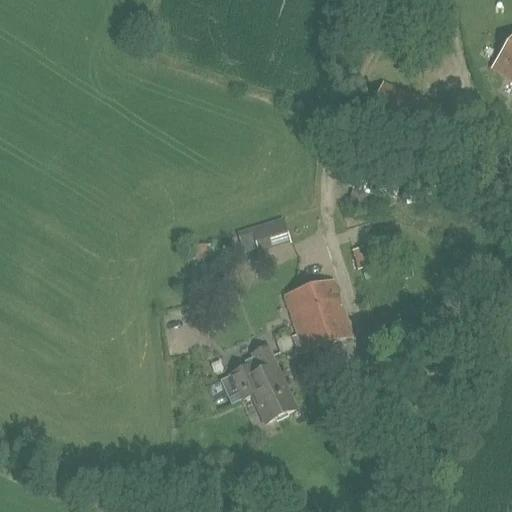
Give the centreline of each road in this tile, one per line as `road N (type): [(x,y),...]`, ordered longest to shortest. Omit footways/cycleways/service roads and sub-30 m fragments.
road 1 (unclassified): [(387,511),(354,384),(360,332),(326,213),(326,174),(390,0)]
road 2 (unclassified): [(420,511),(438,417),(511,265)]
road 3 (unclassified): [(511,137),(464,86),(440,0)]
